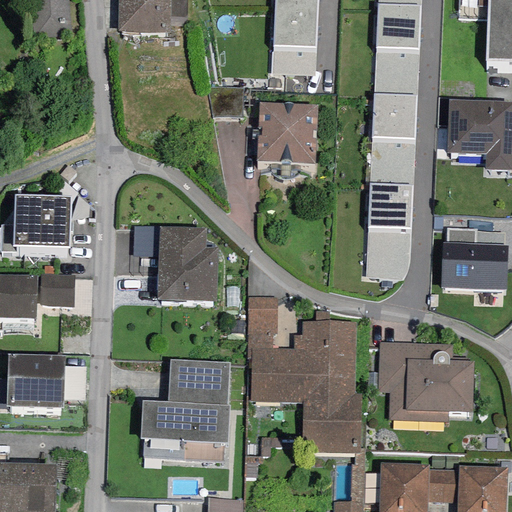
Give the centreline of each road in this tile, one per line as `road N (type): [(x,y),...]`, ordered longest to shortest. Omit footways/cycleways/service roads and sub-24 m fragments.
road 1 (residential): [(106,149),(191,190),(275,272),(312,296),(445,324),(500,352),(511,371)]
road 2 (residential): [(93,511),(106,149)]
road 3 (residential): [(106,149),(93,0)]
